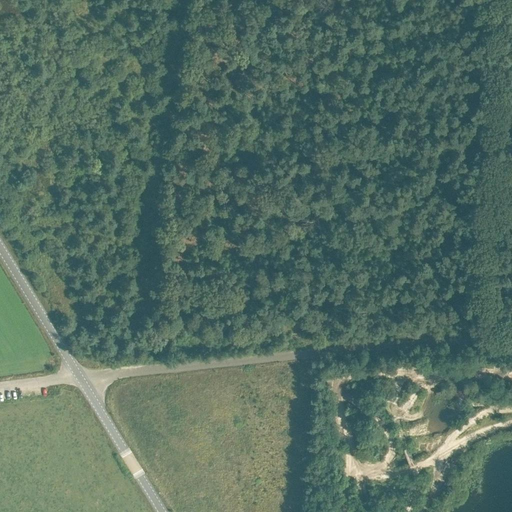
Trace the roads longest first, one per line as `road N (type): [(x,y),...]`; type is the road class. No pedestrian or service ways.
road 1 (unclassified): [(511,342),(79,376)]
road 2 (unclassified): [(162,511),(79,376)]
road 3 (unclassified): [(79,376),(0,246)]
